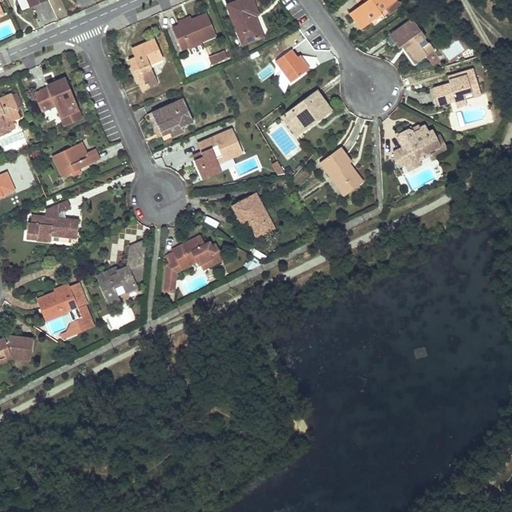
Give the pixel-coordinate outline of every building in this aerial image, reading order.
[(23,0),(16,0),(21,10),(27,7),(23,0)] [(250,18),(254,16),(257,15),(250,0),(242,0),(227,6),(242,45),(262,37),(255,19),(252,21),(250,18)] [(368,0),(350,13),(356,21),(361,28),(382,14),(380,11),(384,9),(389,16),(400,8),(401,2),(395,1),(393,0),(368,0)] [(216,36),(207,14),(192,20),(179,26),(172,28),(181,50),(187,47),(201,42),(216,36)] [(190,16),(177,22),(179,26),(192,20),(190,16)] [(406,42),(408,45),(410,48),(407,50),(415,62),(426,55),(422,49),(428,44),(411,20),(390,35),(399,47),(406,42)] [(154,39),(134,48),(137,56),(128,60),(138,83),(155,76),(150,64),(162,59),(154,39)] [(189,51),(202,46),(201,42),(187,47),(189,51)] [(275,61),(291,82),(306,71),(297,58),(291,50),(275,61)] [(226,59),(223,52),(215,55),(218,62),(226,59)] [(309,69),(300,56),(297,58),(306,71),(309,69)] [(476,81),(472,69),(456,73),(458,77),(448,80),(449,84),(433,88),(438,106),(453,101),(456,109),(469,105),(467,99),(466,93),(472,91),(469,83),(476,81)] [(141,90),(158,83),(155,76),(138,83),(141,90)] [(49,89),(65,82),(63,78),(48,85),(49,89)] [(480,94),(476,81),(469,83),(472,91),(466,93),(467,99),(480,94)] [(35,95),(37,101),(40,107),(53,102),(55,106),(64,125),(80,118),(65,82),(49,89),(35,95)] [(438,106),(433,88),(429,89),(434,107),(438,106)] [(313,123),(311,121),(320,115),(321,117),(330,110),(316,91),(287,112),(301,132),(313,123)] [(16,110),(10,96),(10,94),(0,98),(0,134),(10,131),(6,122),(3,115),(16,110)] [(16,94),(10,96),(16,110),(22,107),(16,94)] [(152,113),(159,131),(167,128),(169,133),(171,136),(183,131),(182,127),(192,122),(183,100),(152,113)] [(42,111),(55,106),(53,102),(40,107),(42,111)] [(19,116),(16,110),(3,115),(6,122),(19,116)] [(282,116),(296,135),(301,132),(287,112),(282,116)] [(440,153),(451,148),(443,134),(438,136),(435,129),(430,132),(426,124),(420,126),(422,129),(414,133),(412,128),(411,126),(396,134),(402,147),(394,152),(394,159),(399,168),(406,165),(417,159),(419,162),(431,156),(429,152),(434,150),(440,150),(440,153)] [(419,124),(412,128),(414,133),(422,129),(420,126),(419,124)] [(221,170),(216,158),(230,152),(232,157),(242,153),(233,132),(226,135),(225,132),(198,144),(203,156),(195,160),(203,178),(221,170)] [(78,169),(99,160),(94,149),(86,154),(81,143),(52,157),(61,177),(70,173),(72,178),(80,174),(78,169)] [(351,161),(341,147),(320,162),(343,195),(359,183),(346,165),(351,161)] [(419,162),(417,159),(406,165),(409,172),(421,166),(419,162)] [(277,162),(272,165),(278,175),(283,172),(277,162)] [(0,196),(1,196),(14,191),(6,173),(0,175),(0,196)] [(233,206),(238,215),(242,223),(248,220),(256,236),(274,227),(256,194),(233,206)] [(31,215),(31,219),(30,222),(28,222),(27,232),(37,234),(36,239),(50,241),(50,240),(69,242),(70,242),(71,242),(72,241),(73,240),(74,239),(74,238),(76,238),(78,221),(57,219),(57,213),(70,208),(67,200),(45,210),(45,216),(31,215)] [(205,223),(217,227),(219,221),(206,217),(205,223)] [(189,245),(186,247),(185,244),(172,250),(177,260),(182,269),(198,261),(202,270),(223,260),(215,245),(211,246),(209,241),(204,244),(200,236),(188,242),(189,245)] [(127,267),(117,271),(118,274),(109,278),(106,271),(95,276),(108,305),(119,300),(115,291),(124,287),(126,292),(136,287),(134,282),(140,280),(143,247),(140,242),(128,247),(127,267)] [(177,260),(172,250),(165,254),(169,264),(177,260)] [(179,289),(182,269),(177,260),(169,264),(167,287),(179,289)] [(55,292),(69,287),(68,284),(54,289),(55,292)] [(88,312),(76,284),(69,287),(80,315),(88,312)] [(94,327),(88,312),(80,315),(69,287),(55,292),(36,300),(45,321),(66,313),(73,329),(59,335),(62,341),(94,327)] [(0,359),(11,355),(17,356),(16,358),(27,359),(29,349),(31,349),(32,339),(11,336),(5,338),(5,341),(2,342),(1,339),(0,339),(0,359)]
